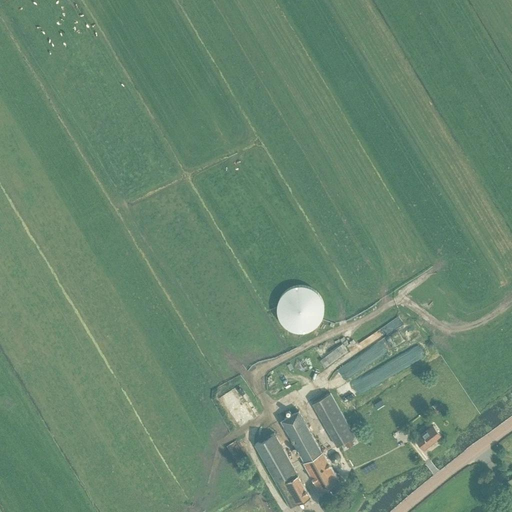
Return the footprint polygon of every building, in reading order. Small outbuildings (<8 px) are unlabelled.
[(291,330),(299,332),(305,331),(314,327),(320,321),(324,312),(323,302),(317,292),(311,288),(302,285),(292,287),(284,292),(280,298),(277,307),(278,316),(284,325),(291,330)] [(326,368),(348,352),(342,344),(320,360),(326,368)] [(330,393),(313,403),(337,447),(340,445),(344,443),(349,440),(355,437),(330,393)] [(377,409),(385,405),(382,399),(374,404),(377,409)] [(320,492),(339,481),(322,451),(322,452),(299,410),(281,420),(304,461),(303,462),(320,492)] [(424,450),(441,436),(433,425),(415,439),(424,450)] [(291,507),(310,496),(274,433),(255,444),(291,507)] [(345,444),(342,446),(344,450),(347,448),(348,449),(352,446),(351,446),(355,444),(353,440),(349,442),(349,440),(344,443),(345,444)] [(331,455),(330,459),(332,463),(336,464),(340,462),(341,457),(339,454),(334,453),(331,455)]
